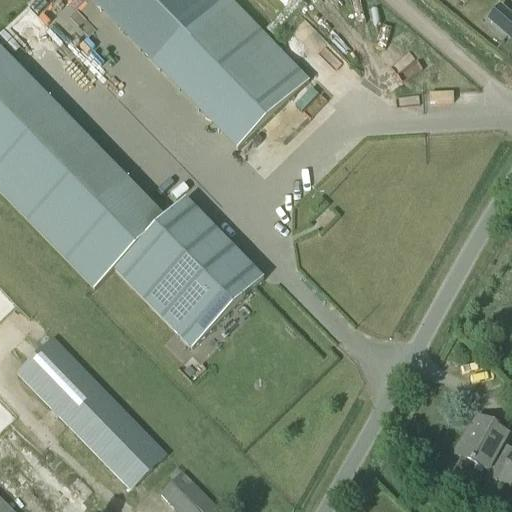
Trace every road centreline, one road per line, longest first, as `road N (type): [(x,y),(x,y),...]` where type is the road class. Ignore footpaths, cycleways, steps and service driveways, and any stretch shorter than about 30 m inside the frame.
road 1 (tertiary): [(323,511),(511,184)]
road 2 (track): [(392,0),(511,108)]
